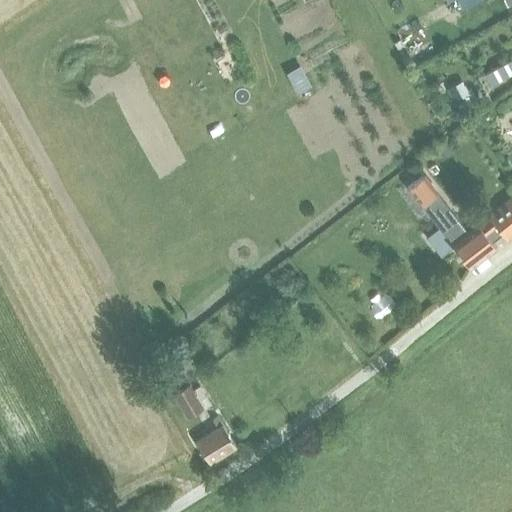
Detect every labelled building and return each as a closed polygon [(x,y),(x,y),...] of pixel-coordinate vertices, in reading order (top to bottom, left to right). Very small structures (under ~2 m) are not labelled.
[(458,0),(463,9),(479,0),(458,0)] [(511,56),(486,70),(492,82),(511,71),(511,56)] [(301,63),(288,70),(299,92),(312,85),(301,63)] [(463,79),(447,87),(454,101),(470,93),(463,79)] [(449,138),(433,150),(440,159),(456,147),(449,138)] [(425,173),(406,187),(419,204),(421,203),(456,249),(455,250),(457,253),(459,252),(470,267),(497,246),(485,231),(495,224),(497,226),(507,238),(511,233),(511,194),(487,213),(489,215),(479,223),(477,221),(467,230),(425,173)] [(190,383),(173,393),(187,417),(211,403),(201,384),(193,389),(190,383)] [(217,425),(195,439),(210,462),(237,445),(217,414),(212,417),(217,425)]
